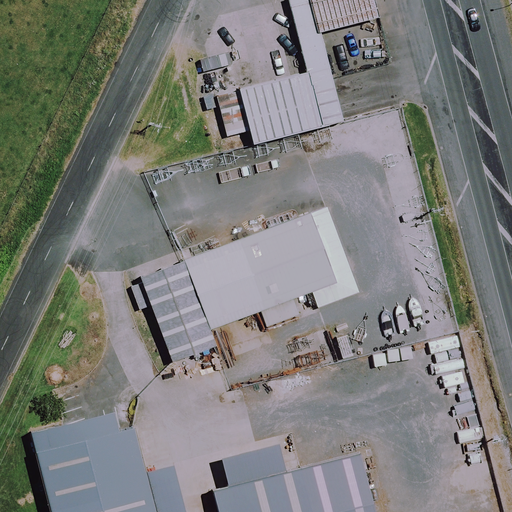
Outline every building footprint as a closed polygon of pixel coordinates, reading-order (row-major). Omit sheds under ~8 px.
[(315,0),(323,29),(386,14),(382,0),(315,0)] [(313,68),(239,86),(254,146),(328,128),(313,68)] [(317,212),(193,258),(219,327),(343,282),(317,212)] [(221,346),(190,259),(152,273),(182,359),(221,346)] [(129,394),(35,419),(60,511),(178,511),(189,509),(175,454),(148,462),(129,394)] [(238,480),(216,486),(223,511),(378,511),(363,450),(289,468),(283,443),(232,455),(238,480)]
